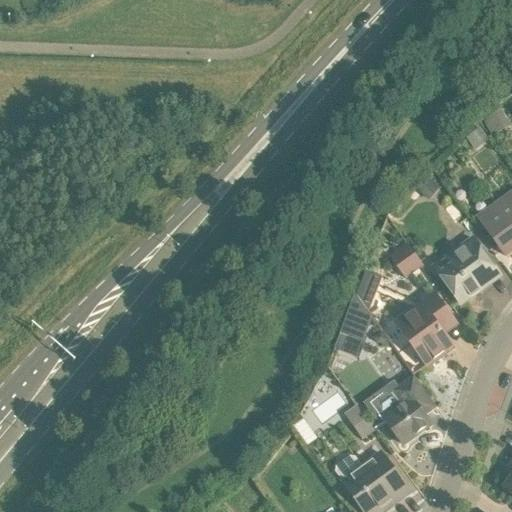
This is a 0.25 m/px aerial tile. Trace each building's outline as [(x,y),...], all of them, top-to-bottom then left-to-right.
[(502,111),(484,120),(492,137),(511,128),(502,111)] [(475,149),(488,140),(480,129),(467,139),(475,149)] [(427,176),(416,189),(429,201),(441,189),(427,176)] [(511,196),(479,220),(506,257),(511,252),(511,196)] [(450,262),(438,271),(463,306),(502,278),(464,225),(449,236),(443,252),(450,262)] [(422,265),(410,248),(398,257),(410,274),(422,265)] [(373,275),(365,272),(356,294),(362,303),(373,275)] [(436,297),(431,300),(397,325),(429,368),(454,350),(444,336),(457,327),(436,297)] [(368,321),(349,314),(337,346),(356,353),(368,321)] [(389,342),(382,332),(373,339),(377,345),(384,345),(389,342)] [(426,418),(431,415),(438,410),(415,377),(393,392),(398,399),(380,412),(404,446),(432,426),(426,418)] [(349,418),(364,438),(375,430),(360,410),(349,418)] [(382,454),(364,467),(356,456),(350,455),(336,465),(335,472),(343,482),(364,511),(377,511),(391,503),(393,506),(410,493),(382,454)]
